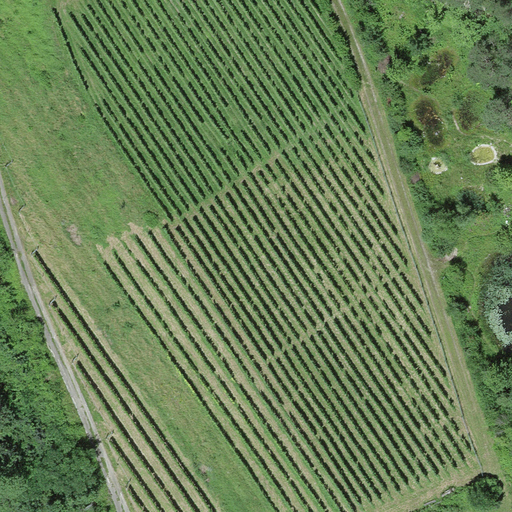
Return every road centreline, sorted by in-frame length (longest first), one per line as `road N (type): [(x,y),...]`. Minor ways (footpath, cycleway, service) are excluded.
road 1 (track): [(332,0),(508,511)]
road 2 (track): [(124,511),(17,260),(0,195)]
